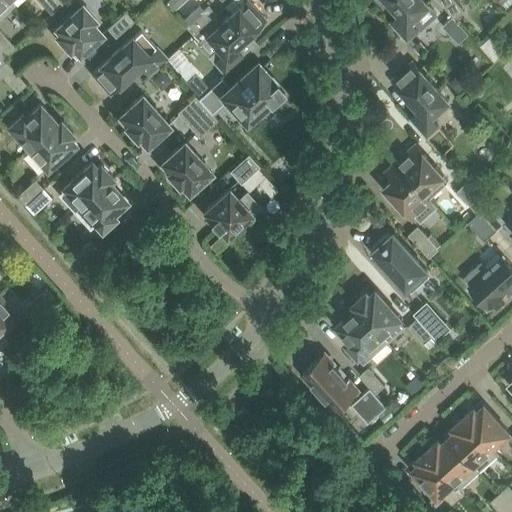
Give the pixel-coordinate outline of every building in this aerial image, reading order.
[(0,0),(0,17),(13,6),(7,0),(0,0)] [(63,3),(60,0),(38,0),(50,14),(63,3)] [(172,11),(184,0),(167,0),(164,3),(172,11)] [(246,0),(207,36),(223,53),(214,61),(224,73),(255,46),(247,36),(264,20),(246,0)] [(423,0),(387,0),(400,14),(391,22),(407,40),(419,30),(437,14),(429,5),(423,0)] [(464,10),(455,0),(439,0),(456,19),(464,10)] [(103,33),(92,22),(96,19),(82,4),(55,27),(59,32),(56,35),(70,50),(73,47),(79,54),(103,33)] [(193,35),(216,14),(208,5),(185,25),(193,35)] [(115,37),(133,20),(125,11),(107,28),(115,37)] [(14,46),(0,30),(0,54),(2,57),(14,46)] [(149,74),(164,61),(167,58),(156,47),(147,55),(132,37),(92,72),(111,93),(141,65),(149,74)] [(421,41),(414,47),(423,58),(430,52),(421,41)] [(504,52),(497,44),(488,52),(495,60),(504,52)] [(26,84),(5,61),(0,65),(0,73),(17,93),(26,84)] [(449,101),(413,62),(393,80),(420,110),(411,118),(427,136),(439,126),(431,117),(449,101)] [(273,105),(287,92),(262,65),(254,73),(249,67),(229,85),(222,77),(198,98),(206,107),(211,113),(225,101),(246,124),(270,102),(273,105)] [(162,70),(152,80),(162,89),(171,80),(162,70)] [(210,84),(199,72),(187,83),(198,95),(210,84)] [(469,84),(459,74),(449,84),(459,93),(469,84)] [(169,125),(142,94),(119,115),(127,124),(125,126),(137,138),(139,137),(147,146),(169,125)] [(188,124),(206,107),(198,98),(179,115),(188,124)] [(29,149),(62,120),(60,119),(57,122),(44,107),(42,109),(38,104),(23,118),(20,114),(8,125),(29,149)] [(196,133),(214,117),(211,113),(206,107),(188,124),(196,133)] [(47,169),(74,144),(70,140),(72,138),(70,137),(74,134),(62,120),(29,149),(47,169)] [(212,172),(184,141),(161,162),(169,171),(167,172),(179,185),(181,183),(189,192),(212,172)] [(444,176),(416,145),(397,162),(437,207),(438,207),(431,199),(446,184),(441,179),(444,176)] [(265,176),(257,168),(259,166),(248,154),(230,171),(241,183),(247,178),(254,186),(265,176)] [(74,212),(112,176),(100,163),(97,166),(95,164),(93,166),(89,162),(62,186),(65,189),(59,194),(74,212)] [(437,207),(397,162),(396,163),(403,171),(384,188),(413,219),(415,217),(420,223),(437,207)] [(111,215),(125,202),(121,197),(123,196),(110,181),(113,178),(112,176),(74,212),(90,229),(96,224),(101,229),(114,218),(111,215)] [(25,204),(43,188),(35,178),(16,195),(25,204)] [(488,205),(474,189),(467,182),(457,191),(478,214),(481,212),(488,205)] [(33,213),(51,197),(43,188),(25,204),(33,213)] [(226,236),(255,210),(244,197),(240,200),(229,188),(203,211),(211,220),(211,221),(217,228),(218,227),(226,236)] [(507,221),(490,203),(488,205),(481,212),(497,230),(507,221)] [(497,230),(481,212),(478,214),(469,222),(486,240),(497,230)] [(438,249),(418,226),(409,234),(429,257),(438,249)] [(427,269),(394,232),(391,235),(388,231),(373,245),(376,249),(373,251),(406,288),(427,269)] [(80,266),(98,249),(90,240),(71,256),(80,266)] [(489,307),(511,285),(511,263),(504,255),(489,268),(482,261),(464,277),(471,284),(469,286),(488,307),(488,306),(489,307)] [(31,317),(53,298),(54,297),(46,288),(23,308),(31,317)] [(367,291),(353,304),(356,307),(388,342),(405,327),(399,321),(402,318),(378,291),(374,295),(372,293),(370,294),(367,291)] [(0,328),(16,315),(0,296),(0,328)] [(434,336),(446,325),(427,304),(415,315),(417,317),(434,336)] [(342,323),(338,327),(351,341),(348,344),(359,357),(365,363),(388,342),(356,307),(341,321),(342,323)] [(438,340),(434,336),(417,317),(408,326),(429,349),(438,340)] [(358,391),(324,353),(303,372),(316,387),(314,389),(322,397),(324,395),(337,410),(349,399),(352,403),(352,404),(368,422),(387,406),(376,393),(370,387),(359,397),(356,393),(358,391)] [(385,385),(369,367),(360,375),(370,387),(376,393),(385,385)] [(427,386),(419,377),(410,384),(418,393),(427,386)] [(510,432),(485,404),(478,410),(475,407),(465,416),(493,447),(510,432)] [(258,424),(244,407),(233,416),(248,433),(258,424)] [(493,447),(465,416),(452,427),(455,430),(450,435),(480,469),(497,453),(493,448),(493,447)] [(480,469),(450,435),(442,442),(439,439),(429,448),(463,484),(480,469)] [(463,484),(429,448),(416,459),(419,462),(412,469),(438,497),(456,481),(461,486),(463,484)] [(511,506),(511,484),(511,483),(500,493),(511,506)] [(511,511),(511,506),(500,493),(492,500),(503,511),(511,511)]
